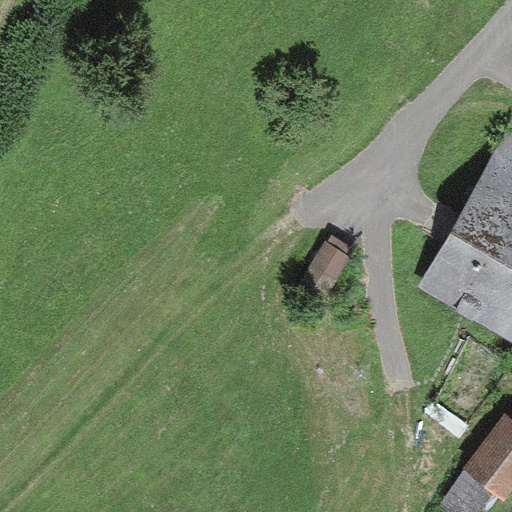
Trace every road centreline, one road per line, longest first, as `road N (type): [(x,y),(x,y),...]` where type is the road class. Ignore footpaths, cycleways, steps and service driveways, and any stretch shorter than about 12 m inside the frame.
road 1 (track): [(511,21),(431,111),(386,181),(377,272),(402,392),(407,511)]
road 2 (track): [(0,509),(293,219),(392,172)]
